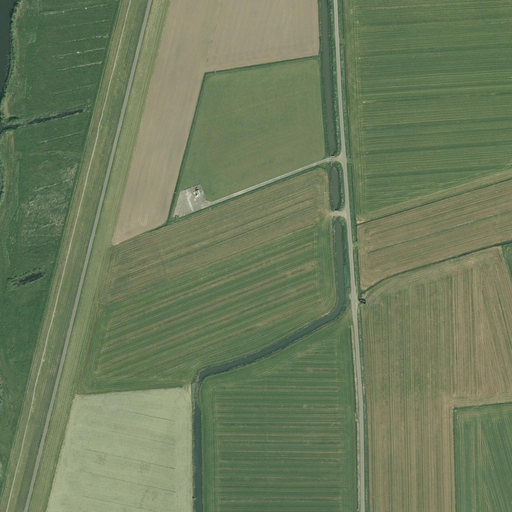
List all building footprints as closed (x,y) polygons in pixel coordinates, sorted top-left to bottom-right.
[(408,289),(436,287),(436,286),(446,286),(445,271),(407,273),(408,289)] [(445,286),(438,287),(439,312),(446,312),(445,286)] [(373,294),(374,314),(401,313),(400,304),(424,302),(423,291),(373,294)] [(438,319),(375,322),(376,340),(412,338),(412,347),(441,346),(440,325),(438,325),(438,319)] [(420,364),(442,364),(442,355),(420,355),(420,364)] [(392,359),(377,359),(378,367),(393,367),(392,359)] [(443,371),(378,374),(379,394),(444,391),(443,371)] [(450,413),(449,394),(409,397),(410,416),(450,413)] [(377,402),(377,412),(384,412),(384,416),(391,416),(391,402),(377,402)]
